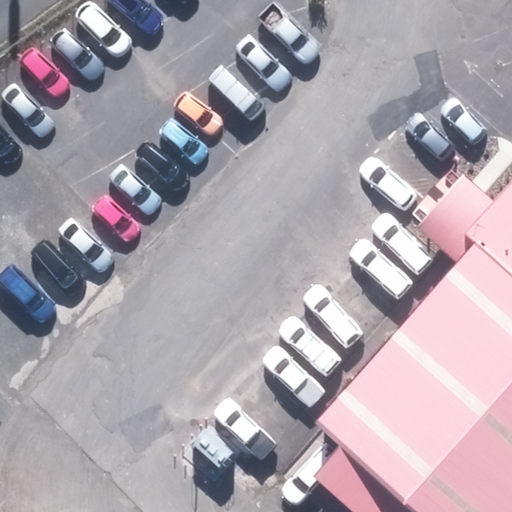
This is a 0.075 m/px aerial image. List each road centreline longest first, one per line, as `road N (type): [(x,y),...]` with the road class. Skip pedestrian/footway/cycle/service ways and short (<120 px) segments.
road 1 (unknown): [(139,511),(136,482),(155,417),(322,183),(389,31)]
road 2 (unknown): [(389,31),(511,121)]
